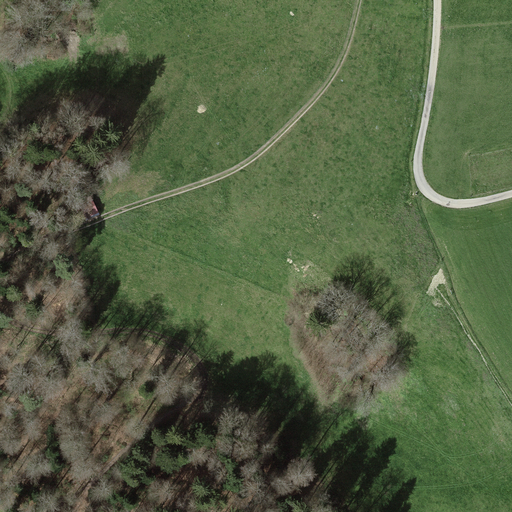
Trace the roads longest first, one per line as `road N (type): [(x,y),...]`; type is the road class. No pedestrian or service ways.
road 1 (track): [(0,262),(65,229),(241,165),(335,73),(359,0)]
road 2 (unclassified): [(511,192),(457,203),(426,197),(418,170),(436,0)]
